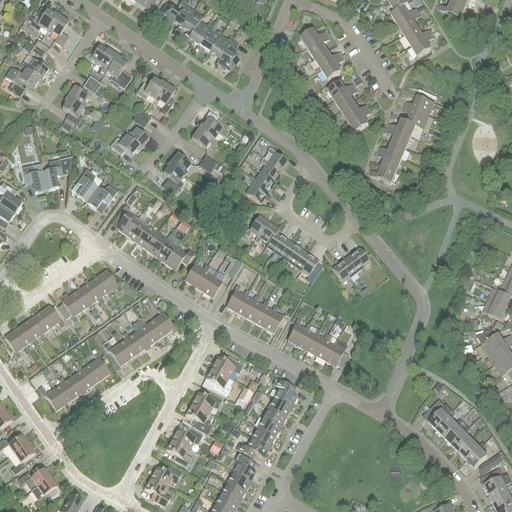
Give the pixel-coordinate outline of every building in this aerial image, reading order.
[(14,4),(8,0),(7,0),(0,0),(0,7),(3,3),(5,4),(12,8),(14,4)] [(157,0),(137,0),(135,3),(149,13),(158,0),(157,0)] [(404,8),(404,9),(408,6),(404,0),(393,0),(388,3),(395,14),(404,8)] [(466,9),(469,0),(452,0),(451,3),(466,9)] [(171,28),(174,24),(184,10),(185,7),(187,4),(183,1),(175,12),(166,6),(157,18),(158,19),(157,20),(162,24),(163,22),(171,28)] [(460,21),(466,9),(451,3),(448,10),(440,7),(438,12),(460,21)] [(177,39),(183,30),(194,13),(185,7),(184,10),(174,24),(179,27),(176,31),(172,36),(177,39)] [(408,15),(404,9),(404,8),(395,14),(391,16),(397,27),(418,14),(416,10),(408,15)] [(47,34),(58,17),(54,14),(53,16),(46,12),(45,13),(40,10),(37,16),(34,14),(28,23),(31,24),(29,27),(38,34),(41,30),(47,34)] [(189,40),(198,26),(203,19),(194,13),(183,30),(187,33),(181,42),(185,44),(188,39),(189,40)] [(404,38),(417,30),(413,23),(421,18),(418,14),(397,27),(404,38)] [(58,17),(47,34),(50,37),(52,35),(58,39),(68,24),(58,17)] [(199,47),(208,33),(212,27),(209,25),(205,30),(198,26),(189,40),(199,47)] [(411,48),(432,35),(429,32),(421,36),(417,30),(404,38),(411,48)] [(307,51),(328,37),(325,33),(318,38),(313,31),(300,40),(307,51)] [(209,54),(219,40),(221,37),(223,34),(219,32),(215,37),(208,33),(199,47),(209,54)] [(432,35),(411,48),(418,59),(431,51),(426,44),(434,40),(432,35)] [(220,61),(233,41),(229,39),(228,42),(221,37),(219,40),(209,54),(220,61)] [(314,61),(327,52),(323,46),(330,41),(328,37),(307,51),(314,61)] [(233,41),(220,61),(217,65),(231,74),(239,62),(234,58),(238,52),(234,50),(238,44),(233,41)] [(38,42),(34,47),(46,55),(49,51),(38,42)] [(46,55),(34,47),(31,52),(42,60),(46,55)] [(106,75),(118,58),(107,51),(106,52),(99,48),(90,60),(103,70),(103,71),(102,70),(97,76),(103,80),(106,75)] [(327,52),(314,61),(321,71),(341,58),(339,54),(331,59),(327,52)] [(118,58),(106,75),(112,79),(110,82),(119,89),(124,92),(132,80),(127,77),(122,74),(126,67),(120,63),(121,61),(118,58)] [(289,61),(296,72),(300,69),(297,65),(298,64),(294,58),(289,61)] [(341,58),(321,71),(328,82),(341,74),(336,67),(344,62),(341,58)] [(15,64),(7,59),(4,64),(12,69),(15,64)] [(25,70),(42,82),(49,72),(34,62),(30,68),(24,64),(21,68),(25,70)] [(304,69),(297,73),(300,79),(307,74),(304,69)] [(39,86),(42,82),(25,70),(21,77),(11,70),(5,79),(13,85),(23,91),(26,86),(29,87),(33,90),(37,84),(39,86)] [(86,83),(98,91),(101,86),(89,78),(86,83)] [(360,80),(354,84),(357,89),(363,85),(360,80)] [(154,102),(166,85),(161,82),(159,85),(153,81),(149,87),(144,84),(136,95),(145,102),(147,98),(154,102)] [(98,91),(86,83),(83,88),(95,96),(98,91)] [(420,90),(417,98),(417,99),(434,106),(440,93),(422,85),(422,86),(415,83),(413,87),(420,90)] [(334,103),(355,90),(352,86),(345,91),(340,84),(327,92),(334,103)] [(13,85),(8,92),(9,92),(20,100),(29,87),(26,86),(23,91),(13,85)] [(166,85),(154,102),(157,105),(159,102),(164,107),(159,114),(164,118),(172,106),(168,103),(175,92),(166,85)] [(67,99),(84,110),(86,106),(84,105),(89,98),(74,88),(67,99)] [(341,114),(354,105),(350,99),(357,94),(355,90),(334,103),(341,114)] [(79,116),(84,110),(67,99),(64,103),(66,104),(62,110),(69,115),(66,120),(77,127),(83,118),(79,116)] [(429,118),(434,106),(417,99),(413,107),(407,104),(405,108),(429,118)] [(348,124),(369,111),(366,107),(359,112),(354,105),(341,114),(348,124)] [(423,132),(429,118),(405,108),(403,113),(410,116),(406,124),(416,128),(415,128),(423,132)] [(369,111),(348,124),(355,135),(368,126),(364,120),(371,115),(369,111)] [(136,117),(147,125),(151,120),(139,112),(136,117)] [(144,130),(147,125),(136,117),(132,122),(144,130)] [(97,133),(102,123),(96,120),(91,130),(97,133)] [(198,130),(215,141),(219,136),(222,138),(229,129),(217,121),(213,126),(207,122),(203,127),(201,126),(198,130)] [(416,128),(406,124),(401,122),(398,129),(390,126),(388,130),(411,140),(415,128),(416,128)] [(65,125),(62,130),(69,134),(72,130),(65,125)] [(126,137),(141,151),(149,141),(136,129),(131,135),(129,133),(126,137)] [(215,149),(218,144),(214,142),(215,141),(198,130),(191,140),(206,150),(209,145),(215,149)] [(406,151),(411,140),(388,130),(386,134),(394,138),(391,145),(406,151)] [(138,154),(141,151),(126,137),(121,142),(118,140),(111,148),(121,157),(125,153),(131,158),(136,153),(138,154)] [(401,163),(406,151),(391,145),(388,152),(380,149),(378,153),(401,163)] [(240,146),(234,155),(237,156),(240,158),(241,156),(245,150),(241,147),(240,146)] [(268,163),(267,165),(282,175),(289,165),(274,155),(275,154),(270,150),(267,154),(272,157),(268,163)] [(396,174),(401,163),(378,153),(376,158),(385,161),(382,168),(396,174)] [(169,164),(186,179),(189,176),(187,174),(192,168),(178,155),(169,164)] [(202,163),(214,171),(217,166),(206,158),(202,163)] [(42,174),(47,193),(59,190),(56,180),(63,179),(62,177),(70,176),(72,160),(59,162),(49,165),(48,172),(42,174)] [(265,167),(260,175),(275,185),(282,175),(267,165),(268,163),(263,160),(260,164),(265,167)] [(210,176),(214,171),(202,163),(199,168),(210,176)] [(181,184),(186,179),(169,164),(166,168),(168,170),(163,175),(169,180),(165,185),(176,194),(183,186),(181,184)] [(228,173),(218,166),(214,171),(225,178),(228,173)] [(47,193),(42,174),(36,175),(33,168),(22,170),(26,187),(32,185),(35,196),(47,193)] [(396,175),(396,174),(382,168),(379,176),(370,172),(368,177),(391,186),(392,185),(396,175)] [(86,205),(97,189),(93,186),(95,178),(97,176),(92,172),(90,175),(87,172),(77,186),(82,189),(76,198),(86,205)] [(260,175),(255,182),(270,192),(275,185),(260,175)] [(212,181),(207,190),(212,193),(218,185),(212,181)] [(255,182),(250,189),(265,199),(270,192),(255,182)] [(0,203),(0,205),(15,216),(22,206),(13,200),(17,195),(3,185),(0,189),(0,197),(2,200),(0,203)] [(102,193),(97,189),(86,205),(96,212),(102,204),(107,208),(117,194),(108,188),(102,193)] [(250,189),(245,196),(260,206),(265,199),(250,189)] [(0,220),(8,226),(15,216),(0,205),(0,220)] [(123,221),(116,230),(126,238),(138,221),(128,214),(130,211),(125,207),(118,217),(123,221)] [(248,231),(244,236),(247,239),(251,234),(257,238),(259,239),(269,225),(259,218),(249,232),(248,231)] [(138,221),(126,238),(136,245),(147,228),(151,222),(147,219),(143,225),(138,221)] [(185,234),(189,227),(182,223),(178,230),(185,234)] [(257,238),(254,243),(258,246),(261,241),(268,246),(269,246),(277,235),(280,232),(269,225),(259,239),(257,238)] [(147,228),(136,245),(145,252),(157,235),(147,228)] [(157,235),(145,252),(155,259),(167,242),(157,235)] [(268,246),(266,249),(273,254),(283,239),(277,235),(269,246),(268,246)] [(283,239),(273,254),(280,259),(290,244),(283,239)] [(167,242),(155,259),(165,266),(177,249),(176,249),(168,243),(167,242)] [(290,244),(280,259),(287,264),(297,249),(290,244)] [(177,249),(165,266),(175,273),(182,263),(187,267),(194,257),(189,253),(187,256),(177,249)] [(297,249),(287,264),(294,269),(305,254),(297,249)] [(352,256),(363,270),(370,265),(359,250),(352,256)] [(305,254),(294,269),(301,273),(312,259),(305,254)] [(356,275),(363,270),(352,256),(345,260),(356,275)] [(226,259),(232,262),(225,274),(232,279),(241,265),(228,257),(226,259)] [(312,259),(301,273),(308,278),(319,263),(312,259)] [(350,280),(356,275),(345,260),(339,265),(350,280)] [(204,273),(202,272),(197,269),(200,263),(196,261),(193,266),(195,267),(184,283),(194,289),(204,273)] [(342,285),(350,280),(339,265),(332,271),(342,285)] [(213,279),(211,278),(206,274),(209,269),(205,267),(202,272),(204,273),(194,289),(203,295),(213,279)] [(106,273),(97,279),(108,295),(115,290),(118,295),(122,292),(118,287),(117,288),(106,273)] [(213,279),(203,295),(212,301),(222,285),(215,280),(218,275),(215,273),(211,278),(213,279)] [(97,279),(88,286),(99,301),(97,302),(101,307),(102,306),(104,304),(101,300),(108,295),(97,279)] [(511,285),(505,283),(500,294),(511,300),(511,285)] [(465,285),(463,291),(470,294),(473,288),(465,285)] [(88,286),(80,292),(90,307),(97,302),(99,301),(88,286)] [(245,299),(243,298),(238,295),(240,289),(237,287),(234,292),(235,293),(226,310),(236,315),(245,299)] [(511,300),(500,294),(493,291),(487,302),(506,311),(511,300)] [(80,292),(71,298),(81,314),(90,307),(80,292)] [(254,304),(253,303),(247,300),(250,294),(246,292),(243,298),(245,299),(236,315),(245,320),(254,304)] [(63,306),(57,310),(66,322),(71,318),(72,320),(75,325),(78,322),(75,318),(81,314),(71,298),(62,305),(63,306)] [(264,309),(262,308),(257,305),(259,300),(255,298),(253,303),(254,304),(245,320),(255,325),(264,309)] [(500,322),(506,311),(487,302),(482,314),(500,322)] [(273,314),(271,313),(266,310),(269,305),(265,303),(262,308),(264,309),(255,325),(264,330),(273,314)] [(40,315),(51,330),(54,328),(58,325),(61,330),(65,328),(61,323),(60,324),(49,308),(40,315)] [(273,314),(264,330),(274,336),(283,320),(275,315),(278,310),(274,308),(271,313),(273,314)] [(154,322),(165,338),(174,331),(163,316),(164,315),(161,310),(157,312),(161,317),(154,322)] [(94,311),(89,315),(93,319),(97,316),(94,311)] [(42,336),(51,330),(40,315),(31,321),(42,336)] [(35,341),(42,336),(31,321),(22,327),(36,347),(38,345),(35,341)] [(306,332),(304,331),(299,328),(301,323),(298,321),(295,326),(296,327),(287,343),(297,349),(306,332)] [(165,338),(154,322),(147,327),(143,322),(141,323),(156,344),(165,338)] [(147,350),(156,344),(141,323),(140,324),(143,329),(136,335),(147,350)] [(316,337),(314,336),(308,333),(311,328),(307,326),(304,331),(306,332),(297,349),(307,354),(316,337)] [(14,334),(24,349),(32,344),(35,348),(36,347),(22,327),(14,334)] [(475,335),(482,346),(498,336),(494,329),(475,335)] [(325,343),(323,341),(318,338),(320,333),(317,331),(314,336),(316,337),(307,354),(316,359),(325,343)] [(24,349),(14,334),(4,340),(15,355),(14,356),(17,361),(21,359),(17,354),(24,349)] [(138,356),(147,350),(136,335),(129,339),(126,334),(124,335),(138,356)] [(129,362),(138,356),(124,335),(122,336),(126,342),(119,347),(129,362)] [(498,336),(482,346),(481,346),(488,357),(511,342),(511,338),(511,337),(503,342),(498,335),(498,336)] [(335,348),(333,347),(327,344),(330,338),(326,336),(323,341),(325,343),(316,359),(326,364),(335,348)] [(380,347),(382,343),(372,336),(369,341),(380,347)] [(347,348),(336,341),(333,347),(335,348),(326,364),(335,369),(336,368),(342,371),(349,358),(343,355),(347,348)] [(495,368),(511,357),(508,351),(511,348),(511,342),(488,357),(495,368)] [(129,362),(119,347),(112,351),(108,346),(105,349),(108,354),(109,353),(120,369),(129,362)] [(90,367),(101,382),(110,376),(99,361),(101,359),(97,355),(93,357),(97,362),(90,367)] [(508,375),(511,371),(511,357),(495,368),(502,379),(508,375)] [(211,370),(229,380),(232,374),(238,377),(244,367),(232,360),(229,366),(217,359),(211,370)] [(101,382),(90,367),(83,372),(79,367),(78,368),(92,388),(101,382)] [(262,372),(254,367),(250,375),(258,379),(262,372)] [(83,395),(92,388),(78,368),(75,369),(79,375),(72,379),(83,395)] [(46,370),(41,373),(45,378),(50,374),(46,370)] [(226,386),(229,380),(211,370),(205,381),(217,387),(214,393),(226,399),(232,390),(226,386)] [(83,395),(72,379),(66,384),(62,379),(60,381),(74,401),(83,395)] [(273,400),(291,410),(297,399),(293,397),(296,392),(275,380),(272,386),(279,390),(273,400)] [(65,407),(74,401),(60,381),(58,382),(62,387),(54,392),(65,407)] [(65,407),(54,392),(48,396),(42,388),(38,391),(44,399),(45,398),(56,414),(65,407)] [(243,390),(238,401),(247,406),(253,395),(243,390)] [(262,396),(257,393),(253,400),(258,403),(262,396)] [(198,395),(192,406),(209,416),(213,409),(217,412),(222,402),(212,396),(209,401),(198,395)] [(286,420),(291,410),(273,400),(268,410),(286,420)] [(448,418),(453,413),(446,407),(445,408),(439,403),(428,414),(433,419),(428,424),(436,432),(449,420),(448,418)] [(197,423),(193,430),(207,438),(211,431),(208,429),(214,418),(209,416),(192,406),(186,416),(197,423)] [(280,430),(286,420),(268,410),(262,420),(280,430)] [(457,427),(455,426),(451,421),(455,416),(453,413),(448,418),(449,420),(436,432),(444,440),(457,427)] [(0,431),(13,423),(6,414),(0,417),(0,438),(2,437),(0,433),(0,431)] [(275,440),(280,430),(262,420),(257,430),(275,440)] [(505,434),(511,430),(511,424),(510,420),(501,425),(505,434)] [(464,435),(463,433),(458,429),(463,424),(460,421),(455,426),(457,427),(444,440),(451,447),(464,435)] [(459,455),(472,443),(466,436),(470,432),(468,429),(463,433),(464,435),(451,447),(459,455)] [(172,441),(190,451),(193,445),(197,447),(203,438),(192,432),(189,437),(178,430),(172,441)] [(251,440),(269,450),(275,440),(257,430),(251,440)] [(237,440),(240,435),(233,431),(230,436),(237,440)] [(14,457),(29,446),(23,437),(9,447),(6,442),(0,445),(0,453),(3,451),(9,460),(14,457)] [(269,450),(251,440),(246,450),(239,446),(236,452),(253,461),(256,456),(263,460),(269,450)] [(186,457),(190,451),(172,441),(166,452),(177,458),(174,464),(187,471),(192,461),(186,457)] [(213,441),(208,452),(217,456),(222,445),(213,441)] [(459,455),(467,463),(479,450),(481,452),(486,447),(484,446),(483,444),(478,449),(472,443),(459,455)] [(29,446),(14,457),(20,466),(11,472),(15,477),(25,470),(22,465),(35,456),(29,446)] [(479,450),(467,463),(474,471),(487,458),(481,452),(479,450)] [(482,476),(504,462),(499,456),(478,470),(482,476)] [(232,474),(250,484),(256,474),(252,472),(255,466),(238,457),(235,463),(238,464),(232,474)] [(150,480),(168,490),(171,484),(176,486),(181,477),(168,469),(165,474),(156,470),(150,480)] [(31,494),(52,479),(45,470),(32,480),(28,475),(18,482),(22,487),(25,485),(31,494)] [(504,488),(511,485),(507,477),(503,478),(499,471),(486,477),(490,484),(484,487),(489,497),(505,490),(504,488)] [(245,494),(250,484),(232,474),(227,484),(245,494)] [(52,479),(31,494),(37,503),(34,505),(38,510),(48,503),(45,498),(58,488),(52,479)] [(168,490),(150,480),(144,491),(153,496),(150,501),(165,510),(171,500),(165,496),(168,490)] [(239,504),(245,494),(227,484),(221,494),(239,504)] [(494,507),(510,499),(506,491),(511,488),(511,487),(511,485),(504,488),(505,490),(489,497),(494,507)] [(229,511),(234,511),(239,504),(221,494),(216,504),(229,511)] [(78,511),(83,504),(70,497),(61,511),(78,511)] [(511,503),(510,499),(494,507),(496,511),(507,511),(511,510),(511,503)]
